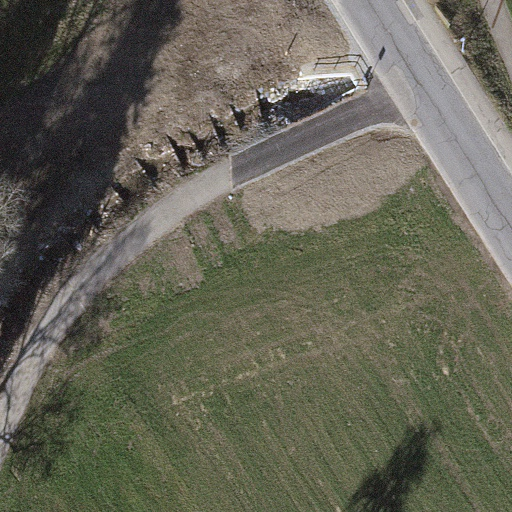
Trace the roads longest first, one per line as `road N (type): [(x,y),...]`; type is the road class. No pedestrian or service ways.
road 1 (track): [(431,81),(175,205),(89,284),(0,429)]
road 2 (residential): [(497,185),(431,81)]
